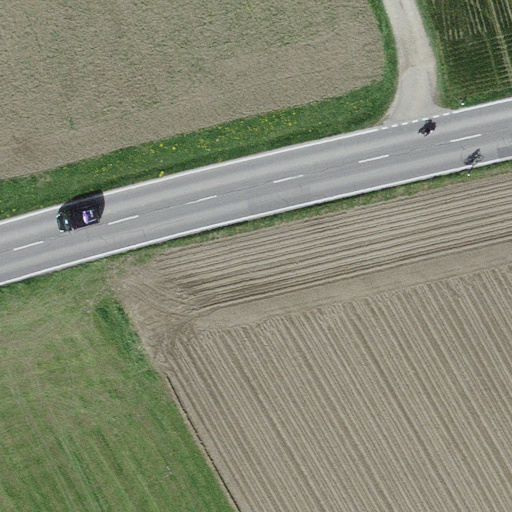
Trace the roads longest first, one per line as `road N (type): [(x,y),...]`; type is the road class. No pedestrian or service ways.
road 1 (secondary): [(511,127),(118,220),(0,256)]
road 2 (track): [(419,148),(405,29),(390,0)]
